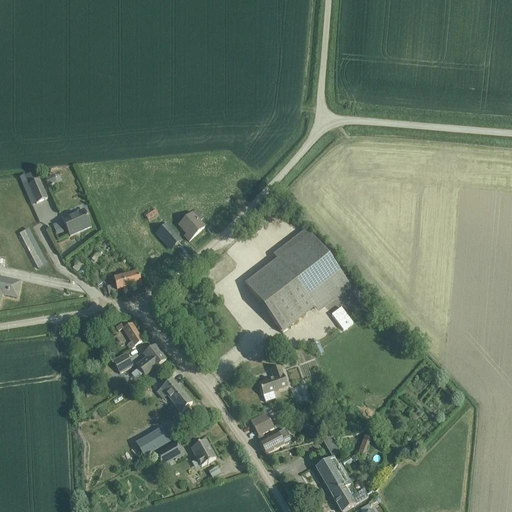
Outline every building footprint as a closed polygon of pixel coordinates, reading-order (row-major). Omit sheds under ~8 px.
[(30,176),(24,179),(27,185),(33,182),(30,176)] [(53,177),(45,181),(48,186),(55,183),(53,177)] [(47,200),(39,182),(28,186),(36,205),(47,200)] [(70,237),(91,228),(84,211),(76,215),(77,217),(63,222),(70,237)] [(185,237),(189,243),(204,229),(199,223),(202,220),(196,213),(193,216),(192,215),(179,226),(187,235),(185,237)] [(59,223),(52,226),(56,236),(63,232),(59,223)] [(185,242),(170,225),(158,236),(173,252),(185,242)] [(28,231),(20,235),(39,270),(47,266),(28,231)] [(281,335),(345,285),(308,237),(244,287),(281,335)] [(97,272),(91,276),(98,287),(104,283),(97,272)] [(115,286),(107,288),(109,296),(140,287),(137,274),(121,279),(114,281),(115,286)] [(0,278),(0,304),(2,296),(17,299),(20,283),(0,278)] [(128,345),(131,351),(135,349),(134,348),(143,343),(132,324),(124,329),(122,325),(116,328),(118,332),(123,330),(131,343),(128,345)] [(136,367),(144,378),(165,362),(153,348),(143,356),(146,360),(136,367)] [(284,369),(291,367),(287,354),(280,357),(284,369)] [(112,363),(119,375),(133,368),(125,355),(112,363)] [(272,381),(259,386),(266,404),(275,401),(272,394),(287,388),(280,368),(269,372),(272,381)] [(189,404),(171,381),(155,394),(161,401),(165,398),(178,413),(189,404)] [(260,395),(254,397),(258,406),(263,404),(260,395)] [(313,404),(322,402),(321,395),(312,397),(313,404)] [(166,418),(170,413),(166,408),(161,413),(166,418)] [(418,411),(409,419),(413,423),(422,415),(418,411)] [(257,420),(251,423),(255,431),(259,438),(268,433),(274,430),(271,426),(269,421),(266,415),(257,420)] [(161,430),(135,446),(144,460),(170,444),(161,430)] [(292,443),(288,437),(287,434),(285,431),(262,443),(261,444),(259,445),(263,451),(266,457),(276,451),(284,447),(286,446),(292,443)] [(370,441),(364,438),(358,456),(364,458),(370,441)] [(332,439),(321,441),(332,458),(341,454),(332,439)] [(153,456),(159,469),(183,455),(176,443),(153,456)] [(205,443),(190,452),(199,469),(215,460),(208,449),(206,445),(205,443)] [(332,459),(314,470),(328,495),(338,511),(342,511),(366,498),(361,491),(349,498),(344,489),(350,484),(348,481),(346,482),(338,469),(340,468),(339,465),(337,467),(332,459)] [(217,468),(208,473),(214,483),(222,478),(217,468)]
